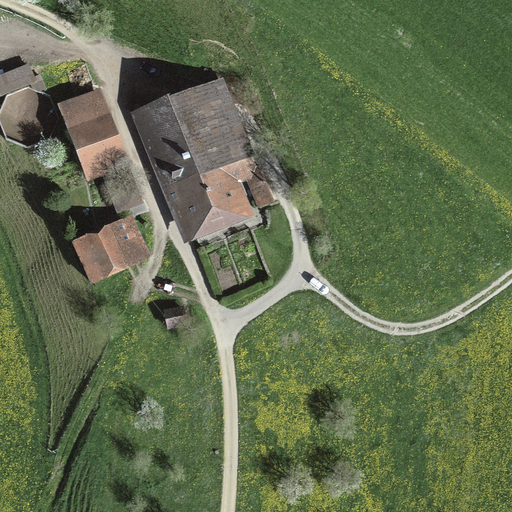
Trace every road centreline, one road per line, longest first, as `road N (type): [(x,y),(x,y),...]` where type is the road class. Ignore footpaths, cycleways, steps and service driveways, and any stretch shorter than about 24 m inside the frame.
road 1 (track): [(511,273),(471,307),(414,332),(360,319),(306,275),(222,323),(230,511)]
road 2 (track): [(222,323),(163,213),(97,55),(65,27),(3,0)]
road 3 (track): [(306,275),(285,202),(226,82),(106,71)]
road 4 (track): [(163,213),(145,284),(45,498)]
